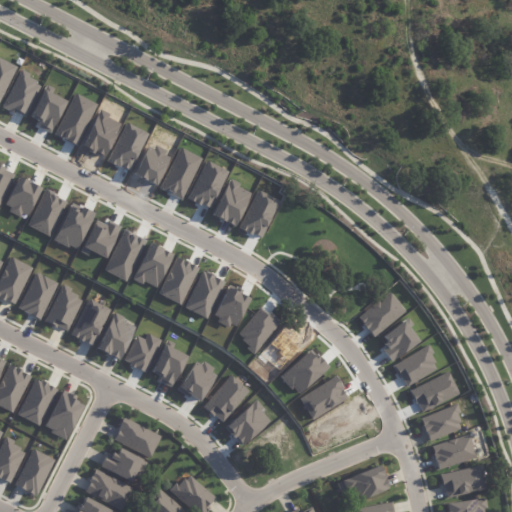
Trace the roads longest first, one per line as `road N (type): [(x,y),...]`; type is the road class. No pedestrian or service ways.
road 1 (tertiary): [(0,12),(335,188),(431,276),(487,364),(511,441)]
road 2 (tertiary): [(511,360),(450,261),(353,168),(41,0)]
road 3 (residential): [(0,136),(282,290),(355,358),(387,413),(418,511)]
road 4 (residential): [(0,330),(175,418),(244,503)]
road 5 (residential): [(396,435),(277,481),(235,511)]
road 6 (residential): [(41,511),(109,384)]
